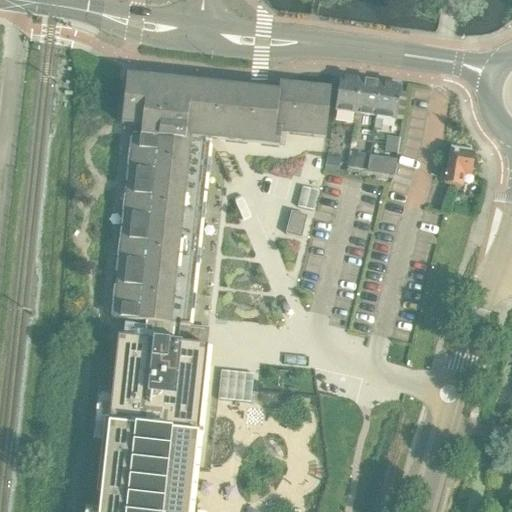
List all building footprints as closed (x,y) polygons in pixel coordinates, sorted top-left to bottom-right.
[(114,305),(112,320),(145,324),(145,325),(143,342),(189,347),(190,331),(191,331),(191,330),(190,330),(191,328),(189,328),(189,327),(190,313),(193,313),(195,297),(192,297),(193,284),(194,284),(194,281),(195,268),(198,268),(200,252),(197,252),(198,238),(199,238),(199,236),(200,222),(203,223),(205,207),(202,206),(203,193),(204,193),(204,191),(203,191),(205,177),(208,177),(210,161),(207,161),(208,148),(209,148),(209,145),(190,143),(184,142),(185,137),(185,133),(189,133),(193,134),(194,128),(212,130),(211,136),(216,136),(223,137),(228,137),(229,132),(247,134),(246,139),(251,140),(258,141),(263,141),(264,136),(272,137),(272,142),(279,143),(280,129),(287,130),(288,124),(313,127),(313,132),(318,133),(325,134),(330,90),(313,88),(312,92),(295,90),(295,86),(280,85),(278,84),(278,85),(277,94),(231,89),(174,83),(173,88),(159,87),(160,81),(125,77),(121,126),(141,128),(140,138),(132,137),(130,153),(136,154),(134,168),(129,168),(129,169),(125,198),(125,199),(131,200),(129,214),(124,213),(124,214),(121,244),(126,245),(124,259),(119,259),(115,289),(115,290),(121,290),(119,304),(114,304),(114,305)] [(339,79),(334,112),(355,115),(360,82),(358,81),(355,79),(350,78),(347,80),(339,79)] [(360,82),(355,115),(375,118),(380,85),(378,85),(376,82),(370,81),(366,83),(360,82)] [(375,118),(373,130),(381,131),(382,119),(396,121),(401,88),(398,87),(396,85),(390,84),(387,86),(380,85),(375,118)] [(451,148),(450,148),(444,186),(460,188),(462,174),(471,175),(472,172),(474,172),(476,161),(473,160),(474,157),(470,156),(471,151),(470,150),(470,151),(451,148)] [(348,169),(360,171),(362,161),(350,159),(348,169)] [(385,160),(382,174),(392,176),(395,161),(385,160)] [(326,163),(325,170),(337,172),(338,167),(338,165),(326,163)] [(301,192),(297,208),(313,212),(317,196),(318,192),(302,189),(301,192)] [(306,217),(290,213),(284,235),(300,239),(306,217)] [(97,511),(196,511),(197,509),(195,506),(194,505),(192,504),(190,503),(193,481),(198,433),(206,358),(207,349),(189,347),(143,342),(117,339),(97,511)] [(221,372),(218,401),(220,401),(250,404),(253,381),(253,375),(221,372)]
